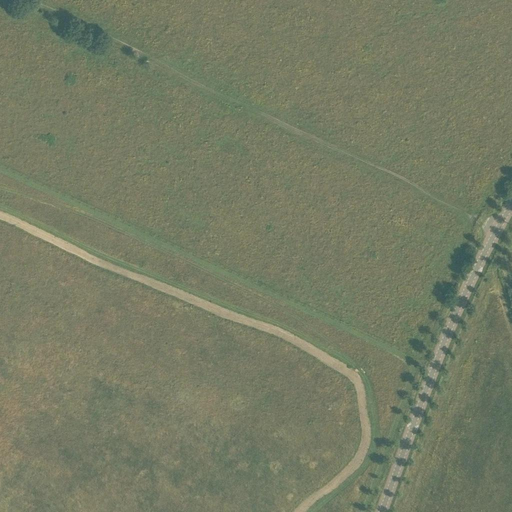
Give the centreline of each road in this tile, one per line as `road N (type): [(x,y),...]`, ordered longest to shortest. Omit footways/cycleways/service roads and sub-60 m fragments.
road 1 (track): [(0,189),(243,288),(349,355),(369,379),(378,441),(371,461),(321,511)]
road 2 (secondary): [(381,511),(452,321),(511,203)]
